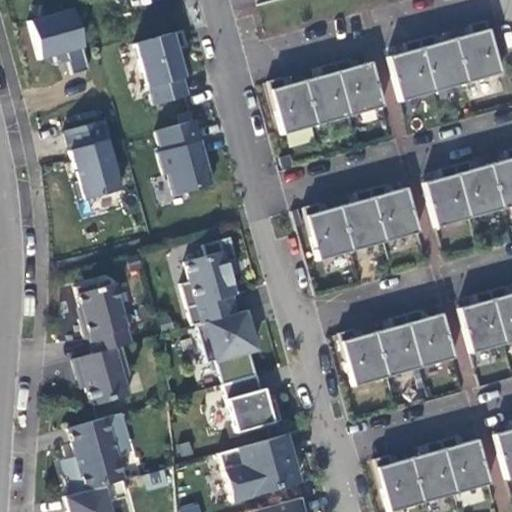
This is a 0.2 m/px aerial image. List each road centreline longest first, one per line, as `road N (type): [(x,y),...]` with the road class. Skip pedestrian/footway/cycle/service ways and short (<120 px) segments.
road 1 (residential): [(0,357),(7,231),(0,190)]
road 2 (residential): [(434,284),(297,325)]
road 3 (unclassified): [(226,70),(360,37)]
road 4 (residential): [(261,192),(297,325)]
road 5 (unclassified): [(332,444),(461,406)]
road 6 (unclassified): [(261,192),(388,156)]
road 7 (unclassified): [(377,30),(503,0)]
road 8 (residential): [(226,70),(261,192)]
road 9 (residential): [(297,325),(332,444)]
